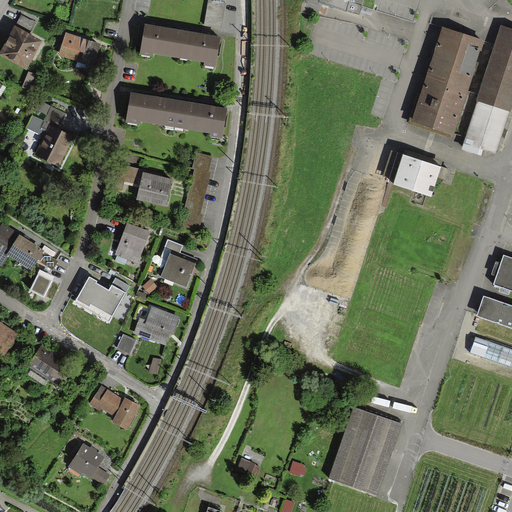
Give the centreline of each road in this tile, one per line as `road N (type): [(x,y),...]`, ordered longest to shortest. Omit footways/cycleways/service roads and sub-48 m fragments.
road 1 (track): [(199,481),(361,146),(394,139),(504,172)]
road 2 (residential): [(162,399),(216,240),(234,145),(242,0)]
road 3 (unclassified): [(511,149),(402,500)]
road 4 (residential): [(133,0),(94,213),(47,324)]
road 5 (residential): [(162,399),(47,324)]
road 6 (residential): [(101,511),(162,399)]
